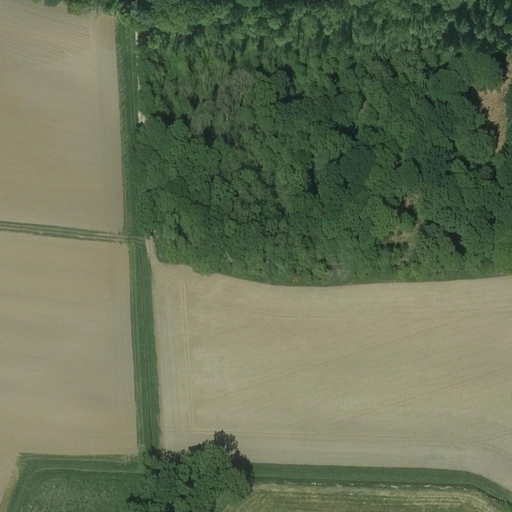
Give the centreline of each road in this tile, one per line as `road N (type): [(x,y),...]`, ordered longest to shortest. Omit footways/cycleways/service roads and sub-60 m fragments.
road 1 (track): [(141,0),(150,259)]
road 2 (track): [(149,241),(0,226)]
